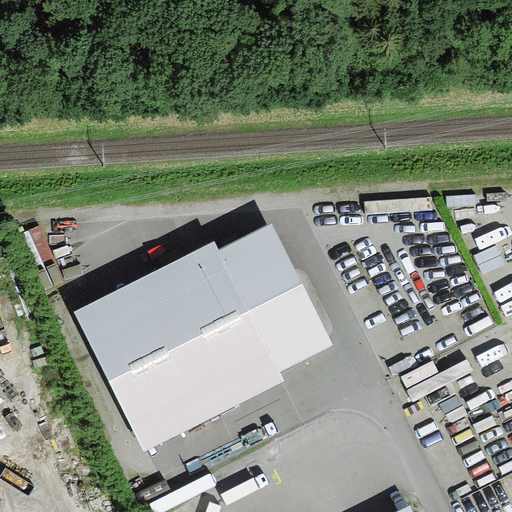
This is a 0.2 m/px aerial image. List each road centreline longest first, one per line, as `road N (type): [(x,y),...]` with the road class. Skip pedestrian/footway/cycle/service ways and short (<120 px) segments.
road 1 (track): [(0,210),(395,169),(511,165)]
road 2 (unknown): [(406,444),(320,462),(256,493),(239,511)]
